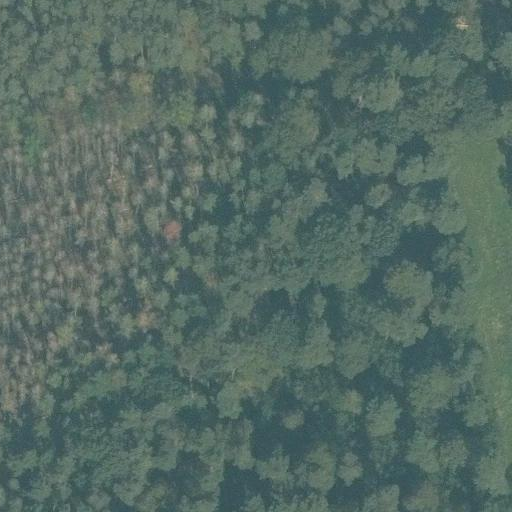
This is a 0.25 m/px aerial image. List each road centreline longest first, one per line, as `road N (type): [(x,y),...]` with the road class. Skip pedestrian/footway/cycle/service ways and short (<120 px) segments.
road 1 (track): [(9,511),(60,478),(111,424),(219,276),(298,141),(320,81)]
road 2 (track): [(320,81),(0,151)]
road 3 (track): [(511,39),(320,81)]
